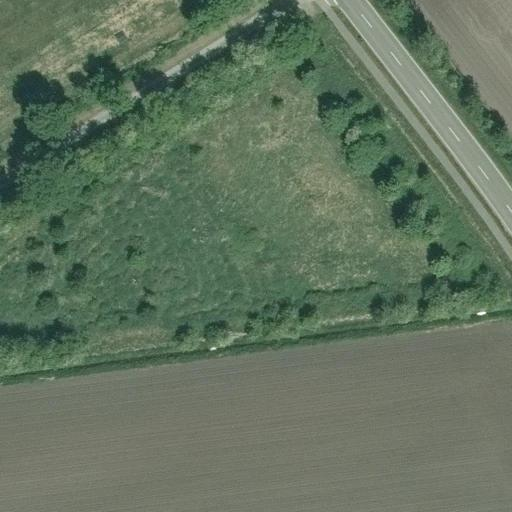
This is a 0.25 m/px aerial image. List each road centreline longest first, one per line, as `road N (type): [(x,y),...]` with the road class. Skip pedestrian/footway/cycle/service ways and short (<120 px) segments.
road 1 (track): [(0,179),(285,0)]
road 2 (tertiary): [(511,211),(349,0)]
